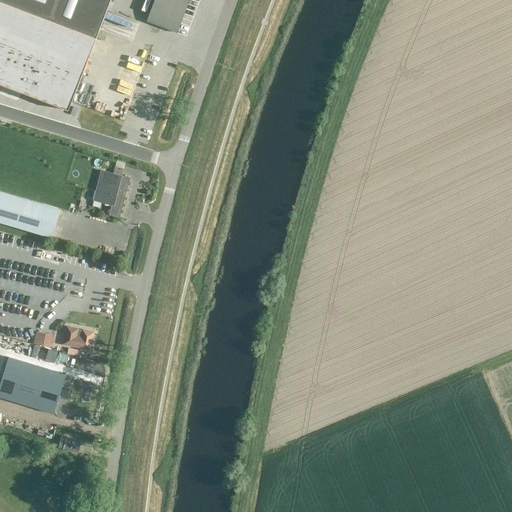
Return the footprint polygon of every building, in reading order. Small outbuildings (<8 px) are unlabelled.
[(0,0),(0,84),(67,110),(109,0),(0,0)] [(154,0),(146,21),(176,33),(188,0),(154,0)] [(127,58),(124,65),(138,70),(141,63),(127,58)] [(94,80),(95,70),(84,68),(82,77),(94,80)] [(111,205),(109,212),(118,215),(128,177),(121,175),(122,170),(114,168),(113,173),(101,170),(93,200),(111,205)] [(0,190),(0,222),(51,237),(59,208),(0,190)] [(68,280),(67,292),(79,292),(79,281),(68,280)] [(77,328),(67,326),(63,343),(89,349),(92,332),(82,330),(82,331),(77,330),(77,328)] [(52,347),(54,335),(36,331),(33,343),(52,347)] [(65,374),(8,357),(0,382),(0,396),(53,413),(65,374)] [(76,451),(80,440),(61,434),(58,446),(76,451)]
